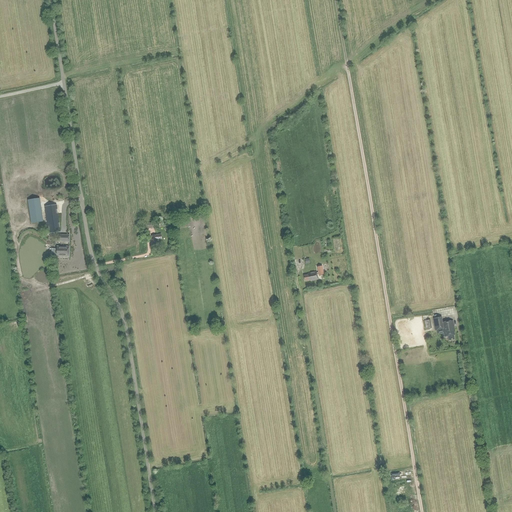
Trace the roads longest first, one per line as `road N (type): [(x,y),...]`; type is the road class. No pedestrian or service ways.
road 1 (unclassified): [(154,511),(124,323),(88,250),(50,0)]
road 2 (track): [(420,511),(337,0)]
road 3 (track): [(335,511),(300,294),(311,283)]
road 4 (track): [(456,315),(488,511)]
